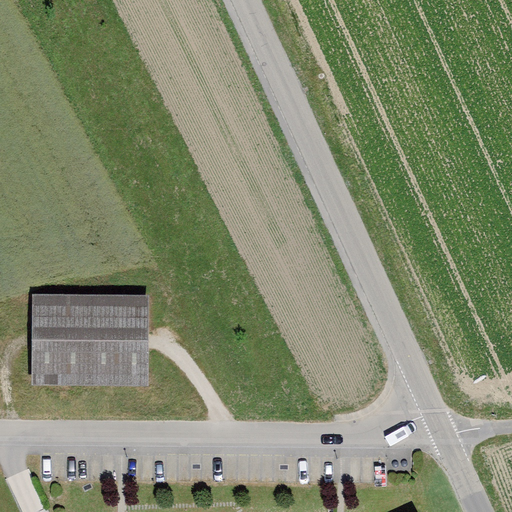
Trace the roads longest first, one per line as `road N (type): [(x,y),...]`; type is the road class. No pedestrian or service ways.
road 1 (unclassified): [(245,0),(435,416)]
road 2 (residential): [(435,416),(345,437),(0,430)]
